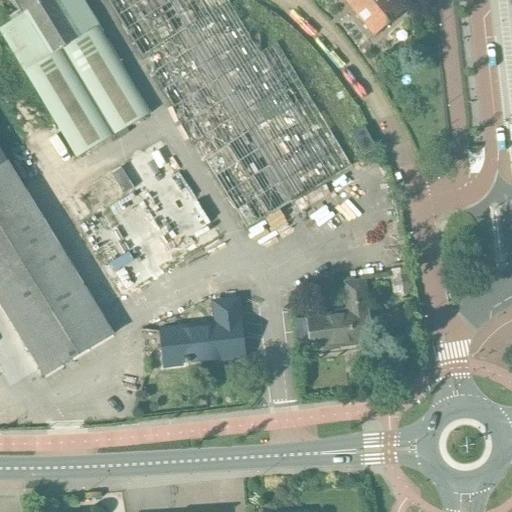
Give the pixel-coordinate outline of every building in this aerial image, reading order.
[(4,0),(0,0),(0,30),(3,35),(20,24),(4,0)] [(28,0),(4,0),(20,24),(37,13),(28,0)] [(28,0),(35,10),(49,0),(28,0)] [(140,0),(154,20),(185,0),(140,0)] [(223,0),(185,0),(154,20),(177,58),(237,21),(223,0)] [(345,0),(373,35),(404,11),(394,0),(345,0)] [(237,21),(177,58),(202,95),(260,60),(237,21)] [(77,48),(38,71),(46,84),(55,100),(58,105),(94,84),(97,82),(77,48)] [(260,60),(202,95),(225,130),(300,87),(278,49),(260,60)] [(38,71),(12,86),(20,100),(46,84),(38,71)] [(46,84),(20,100),(28,115),(55,100),(46,84)] [(94,84),(58,105),(65,117),(75,134),(78,140),(114,119),(94,84)] [(300,87),(225,130),(246,167),(287,144),(301,137),(314,129),(322,124),(300,87)] [(55,100),(28,115),(39,133),(65,117),(58,105),(55,100)] [(65,117),(39,133),(48,149),(75,134),(65,117)] [(114,119),(78,140),(85,152),(99,175),(135,154),(114,119)] [(246,167),(243,169),(265,207),(335,168),(314,129),(301,137),(287,144),(246,167)] [(352,136),(363,157),(376,151),(364,129),(352,136)] [(75,134),(48,149),(59,167),(85,152),(78,140),(75,134)] [(135,154),(99,175),(105,185),(115,203),(118,208),(161,182),(142,150),(135,154)] [(85,152),(59,167),(68,183),(95,168),(85,152)] [(95,168),(68,183),(79,201),(105,185),(95,168)] [(335,168),(265,207),(275,226),(273,227),(296,267),(357,232),(345,213),(357,206),(335,168)] [(0,308),(44,377),(114,332),(14,176),(0,185),(0,308)] [(161,182),(118,208),(124,218),(135,237),(138,243),(182,217),(161,182)] [(105,185),(79,201),(89,218),(115,203),(105,185)] [(115,203),(89,218),(98,234),(124,218),(118,208),(115,203)] [(182,217),(138,243),(146,256),(155,272),(167,292),(211,267),(182,217)] [(124,218),(98,234),(109,252),(135,237),(124,218)] [(135,237),(109,252),(120,271),(146,256),(138,243),(135,237)] [(146,256),(120,271),(129,286),(155,272),(146,256)] [(155,272),(129,286),(141,307),(167,292),(155,272)] [(309,319),(314,352),(343,349),(342,346),(369,343),(362,284),(346,286),(349,314),(309,319)] [(162,331),(166,366),(245,357),(239,301),(215,303),(218,325),(162,331)]
